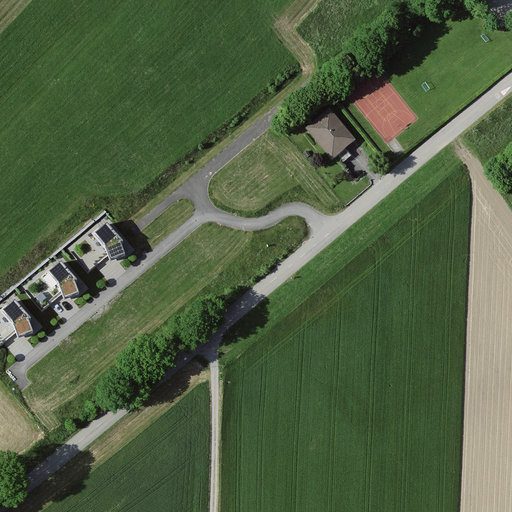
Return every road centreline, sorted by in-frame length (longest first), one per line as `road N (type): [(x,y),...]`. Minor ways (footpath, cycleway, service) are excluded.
road 1 (tertiary): [(0,504),(329,233)]
road 2 (residential): [(13,372),(208,214)]
road 3 (tertiary): [(329,233),(511,83)]
road 4 (track): [(210,332),(211,511)]
road 5 (residential): [(303,91),(197,180),(208,214)]
road 6 (residential): [(208,214),(246,228),(300,212),(329,233)]
